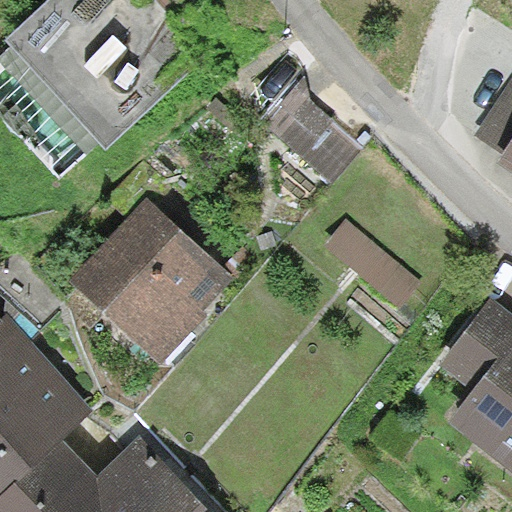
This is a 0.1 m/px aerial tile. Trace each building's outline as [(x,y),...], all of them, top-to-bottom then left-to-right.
[(156,0),(51,0),(5,45),(11,53),(100,145),(109,154),(211,57),(156,0)] [(100,145),(11,53),(0,62),(0,118),(58,183),(100,145)] [(511,144),(511,79),(474,137),(504,157),(511,144)] [(297,88),(264,125),(331,185),(365,148),(297,88)] [(511,144),(504,157),(497,168),(511,177),(511,144)] [(147,199),(70,286),(160,366),(237,280),(147,199)] [(347,220),(325,246),(400,310),(423,284),(347,220)] [(474,394),(511,344),(511,314),(493,300),(441,368),(474,394)] [(0,501),(64,442),(96,415),(8,318),(1,324),(0,324),(0,501)] [(511,344),(474,394),(448,426),(511,476),(511,344)] [(99,479),(64,442),(0,501),(0,511),(210,511),(143,439),(99,479)]
